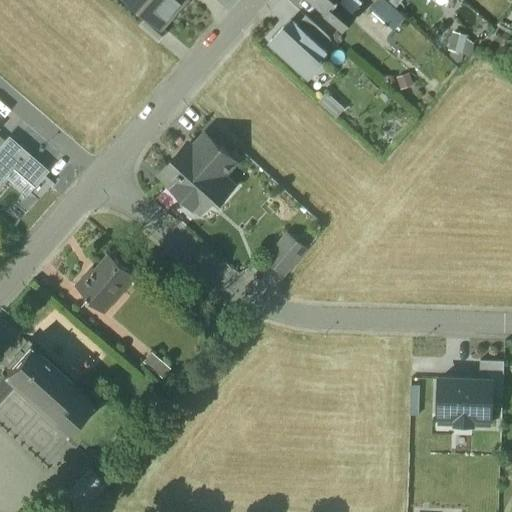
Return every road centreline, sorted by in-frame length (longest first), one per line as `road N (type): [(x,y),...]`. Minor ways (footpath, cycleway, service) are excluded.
road 1 (residential): [(102,178),(236,294),(274,310),(323,321),(511,324)]
road 2 (residential): [(257,0),(102,178)]
road 3 (residential): [(102,178),(0,294)]
road 4 (residential): [(102,178),(0,89)]
